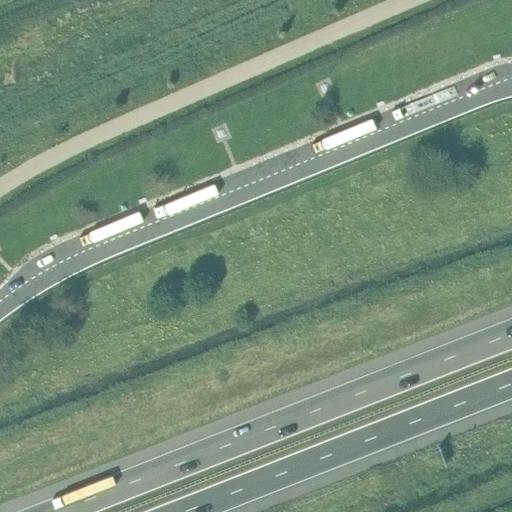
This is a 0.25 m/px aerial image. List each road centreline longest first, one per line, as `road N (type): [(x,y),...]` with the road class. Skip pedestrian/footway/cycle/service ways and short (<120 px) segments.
road 1 (motorway): [(511,333),(58,511)]
road 2 (unclassified): [(0,187),(59,152),(395,0)]
road 3 (motorway): [(183,511),(511,383)]
